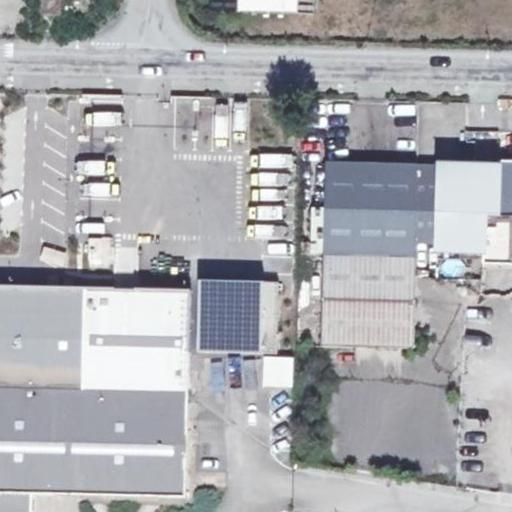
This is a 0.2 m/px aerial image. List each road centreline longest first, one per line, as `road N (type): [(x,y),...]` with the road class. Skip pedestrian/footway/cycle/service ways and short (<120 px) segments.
road 1 (unclassified): [(128,60),(511,70)]
road 2 (unclassified): [(237,352),(253,490),(431,511)]
road 3 (unclassified): [(0,58),(128,60)]
